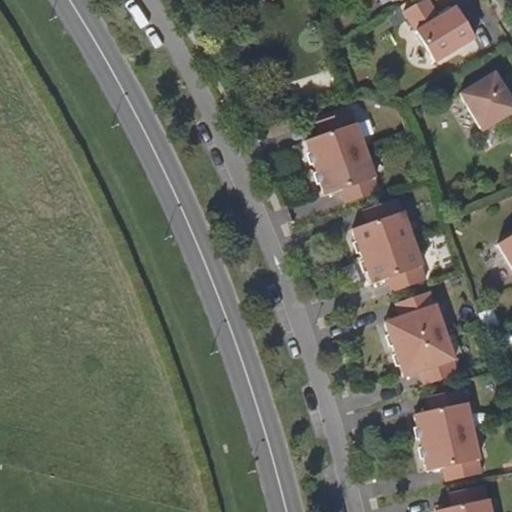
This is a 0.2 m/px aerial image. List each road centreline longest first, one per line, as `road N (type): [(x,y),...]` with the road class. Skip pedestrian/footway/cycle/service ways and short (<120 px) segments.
road 1 (tertiary): [(62,0),(123,103),(204,277),(278,511)]
road 2 (residential): [(352,511),(317,382),(259,230),(141,0)]
